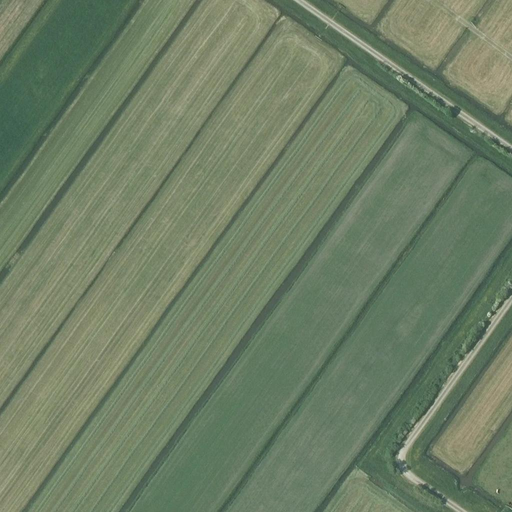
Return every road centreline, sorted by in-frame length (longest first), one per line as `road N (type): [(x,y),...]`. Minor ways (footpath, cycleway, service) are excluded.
road 1 (unknown): [(476,511),(411,464),(410,451),(511,311)]
road 2 (unknown): [(511,140),(316,0)]
